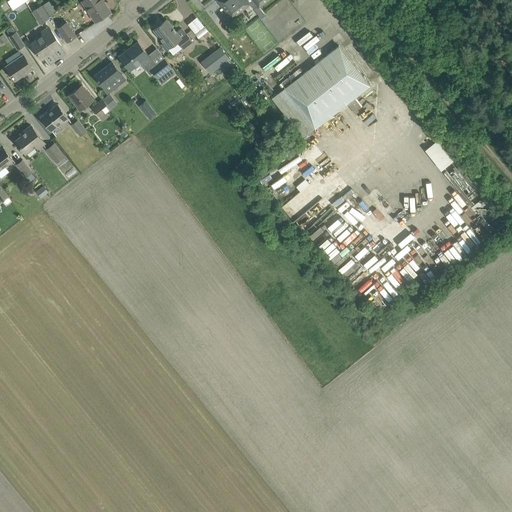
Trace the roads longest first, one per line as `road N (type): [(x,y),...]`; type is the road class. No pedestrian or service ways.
road 1 (track): [(511,179),(368,0)]
road 2 (residential): [(0,124),(140,16)]
